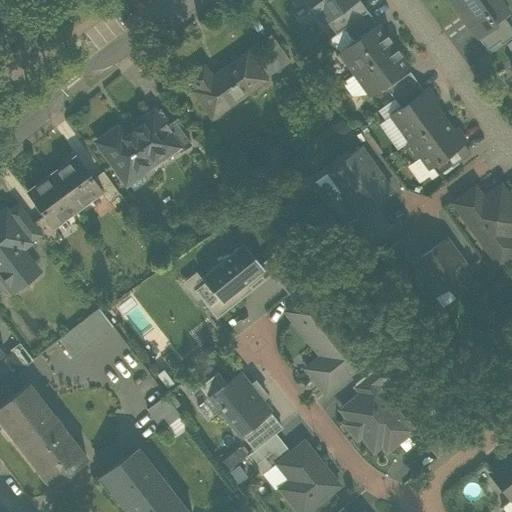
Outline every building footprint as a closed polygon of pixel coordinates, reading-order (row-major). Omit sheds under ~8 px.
[(324,25),(326,23),(357,0),(305,0),(304,1),(313,14),(315,13),(324,25)] [(343,28),(367,11),(358,0),(357,0),(326,23),(335,34),(343,28)] [(451,0),(450,1),(477,38),(495,25),(493,22),(502,16),(508,12),(499,0),(451,0)] [(343,28),(351,38),(372,23),(373,23),(374,22),(367,11),(343,28)] [(477,38),(489,54),(511,36),(511,29),(502,16),(493,22),(495,25),(477,38)] [(337,53),(353,75),(394,45),(386,35),(385,36),(377,25),(337,53)] [(262,43),(282,71),(294,64),(273,35),(262,43)] [(401,55),(394,45),(353,75),(368,96),(408,67),(400,56),(401,55)] [(197,93),(211,114),(227,103),(231,108),(269,81),(266,78),(249,53),(222,72),(225,75),(213,83),(204,71),(192,80),(201,91),(197,93)] [(386,90),(393,99),(417,82),(410,72),(408,73),(409,73),(386,90)] [(393,99),(401,109),(424,92),(417,82),(393,99)] [(391,115),(409,140),(441,118),(432,105),(435,102),(426,90),(424,92),(401,109),(391,115)] [(215,119),(231,108),(227,103),(211,114),(215,119)] [(99,144),(128,184),(130,183),(127,178),(137,170),(141,175),(143,177),(178,151),(182,148),(169,130),(156,112),(131,130),(133,132),(123,139),(117,130),(99,144)] [(452,132),(441,118),(409,140),(404,144),(415,159),(420,155),(428,167),(431,165),(462,142),(463,141),(455,129),(452,132)] [(178,151),(182,156),(193,148),(176,125),(169,130),(182,148),(178,151)] [(431,165),(437,174),(469,152),(462,142),(431,165)] [(360,148),(349,156),(347,152),(335,160),(338,164),(328,171),(359,215),(391,192),(360,148)] [(76,157),(51,175),(73,204),(85,194),(89,199),(100,191),(101,190),(92,178),(76,157)] [(127,178),(130,183),(141,175),(137,170),(127,178)] [(100,191),(108,202),(119,194),(102,171),(92,178),(101,190),(100,191)] [(60,213),(73,204),(51,175),(26,193),(42,215),(51,227),(53,226),(64,218),(60,213)] [(461,214),(490,253),(491,253),(510,239),(511,237),(511,207),(509,203),(510,199),(500,186),(481,199),(462,213),(461,214)] [(455,203),(462,213),(481,199),(474,189),(455,203)] [(60,213),(64,218),(89,199),(85,194),(73,204),(60,213)] [(30,242),(41,233),(33,223),(18,204),(7,212),(30,242)] [(346,225),(366,246),(390,227),(374,205),(346,225)] [(0,276),(9,287),(15,288),(34,274),(35,267),(21,249),(30,242),(7,212),(5,209),(0,212),(0,276)] [(42,215),(33,223),(41,233),(49,245),(60,237),(53,226),(51,227),(42,215)] [(436,294),(447,287),(458,278),(468,271),(445,239),(413,262),(436,294)] [(491,253),(498,263),(511,252),(511,241),(510,239),(491,253)] [(377,257),(393,274),(412,260),(397,241),(377,257)] [(239,290),(264,270),(260,265),(243,243),(200,278),(204,282),(193,291),(216,319),(244,296),(239,290)] [(275,252),(260,265),(264,270),(266,268),(271,274),(285,264),(284,263),(275,252)] [(271,274),(288,295),(313,275),(294,255),(284,263),(285,264),(271,274)] [(244,296),(271,274),(266,268),(264,270),(239,290),(244,296)] [(461,283),(458,278),(447,287),(450,291),(461,283)] [(305,369),(325,393),(365,360),(310,292),(286,312),(319,354),(324,360),(310,372),(307,368),(305,369)] [(58,339),(71,357),(112,325),(98,308),(58,339)] [(19,342),(9,350),(23,367),(32,360),(19,342)] [(304,367),(305,369),(307,368),(310,372),(324,360),(319,354),(304,367)] [(355,384),(362,394),(373,385),(374,386),(385,377),(376,367),(355,384)] [(199,387),(207,398),(222,386),(224,388),(227,385),(217,372),(199,387)] [(222,386),(207,398),(218,411),(220,409),(240,435),(268,412),(269,412),(260,400),(266,395),(255,381),(249,386),(240,375),(227,385),(224,388),(222,386)] [(0,404),(0,421),(51,487),(86,460),(27,383),(0,404)] [(358,434),(371,450),(381,442),(382,444),(389,446),(395,442),(394,437),(407,427),(374,386),(373,385),(362,394),(342,410),(352,422),(352,421),(361,431),(358,434)] [(147,409),(162,429),(180,415),(165,396),(147,409)] [(218,411),(207,398),(196,406),(207,420),(218,411)] [(240,435),(253,450),(275,433),(281,428),(268,412),(240,435)] [(422,433),(437,452),(456,437),(441,418),(422,433)] [(247,456),(261,474),(276,463),(290,452),(275,433),(253,450),(247,456)] [(286,497),(297,511),(305,511),(339,485),(303,441),(290,452),(276,463),(289,480),(297,489),(286,497)] [(99,476),(127,511),(186,511),(137,448),(99,476)] [(511,459),(492,476),(511,500),(511,498),(511,459)] [(279,488),(286,497),(297,489),(289,480),(279,488)] [(504,511),(511,511),(511,498),(511,500),(501,508),(504,511)]
